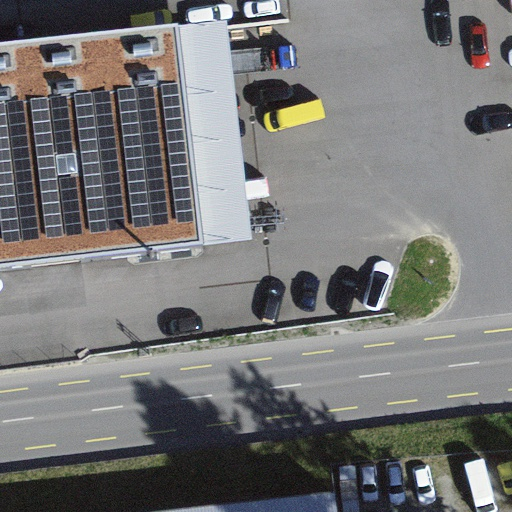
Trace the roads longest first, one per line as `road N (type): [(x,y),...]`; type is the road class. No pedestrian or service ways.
road 1 (primary): [(511,362),(0,424)]
road 2 (unknown): [(29,17),(103,113),(205,284),(254,393)]
